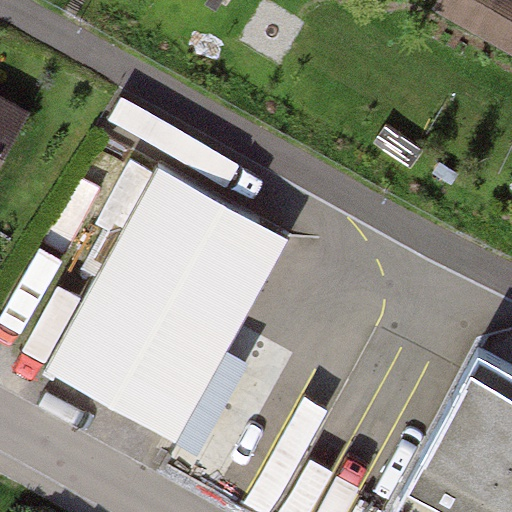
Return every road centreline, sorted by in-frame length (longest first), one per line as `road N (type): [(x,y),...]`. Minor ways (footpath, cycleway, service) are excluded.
road 1 (residential): [(8,0),(511,279)]
road 2 (residential): [(163,511),(0,421)]
